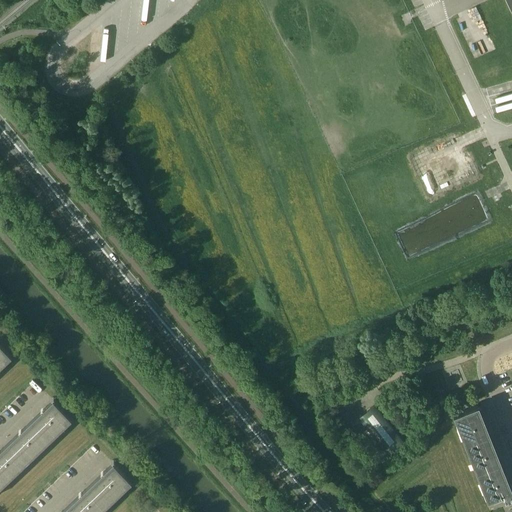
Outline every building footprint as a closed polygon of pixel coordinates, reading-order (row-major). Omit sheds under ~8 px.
[(0,343),(0,366),(11,355),(0,343)] [(0,485),(71,418),(54,400),(0,451),(0,485)] [(375,404),(358,418),(389,457),(406,443),(375,404)] [(511,490),(511,489),(510,490),(476,405),(453,415),(487,500),(492,498),(494,504),(504,500),(504,501),(511,498),(511,490)] [(98,511),(131,481),(114,463),(62,511),(98,511)]
